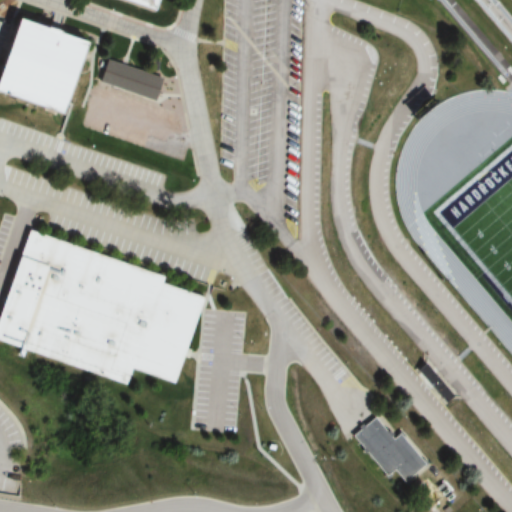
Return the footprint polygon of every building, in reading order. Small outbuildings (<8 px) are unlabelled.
[(109,0),(143,10),(146,0),(109,0)] [(133,0),(155,8),(158,0),(133,0)] [(90,40),(21,15),(0,73),(0,89),(64,113),(90,40)] [(108,58),(165,79),(157,101),(100,80),(108,58)] [(0,341),(0,298),(24,231),(30,233),(159,278),(157,284),(199,298),(169,384),(130,370),(125,385),(0,341)] [(380,412),(399,434),(404,429),(431,461),(411,478),(400,466),(393,471),(358,431),(380,412)] [(299,511),(302,503),(287,498),(281,511),(299,511)]
